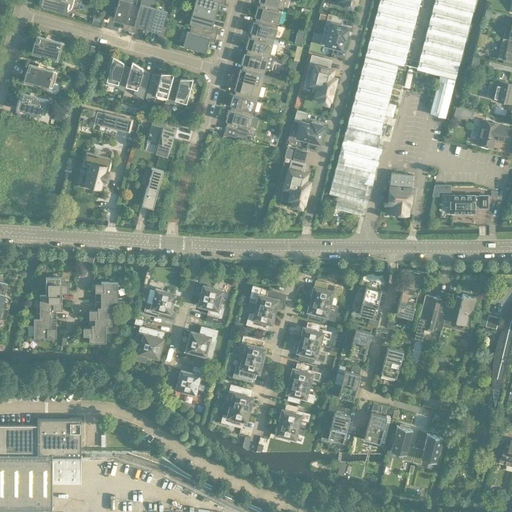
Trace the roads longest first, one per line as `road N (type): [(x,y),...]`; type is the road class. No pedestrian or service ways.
road 1 (residential): [(304,246),(366,0)]
road 2 (residential): [(219,70),(20,12)]
road 3 (residential): [(256,431),(304,246)]
road 4 (residential): [(394,247),(356,428)]
road 5 (residential): [(170,362),(196,243)]
